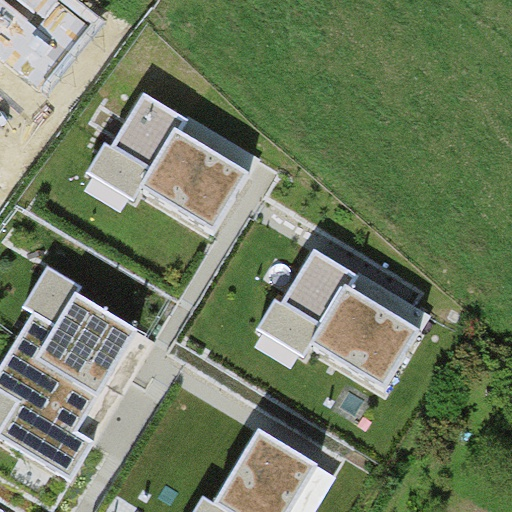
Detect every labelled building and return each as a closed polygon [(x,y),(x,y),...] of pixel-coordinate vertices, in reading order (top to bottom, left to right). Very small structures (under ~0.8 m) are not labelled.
[(43,0),(3,0),(0,4),(0,58),(34,85),(79,29),(43,0)] [(217,249),(253,189),(181,145),(190,130),(145,104),(111,161),(152,186),(141,204),(217,249)] [(384,409),(420,349),(347,306),(356,290),(312,264),(278,321),(319,346),(308,364),(384,409)] [(61,338),(34,322),(0,379),(0,401),(19,413),(0,445),(0,449),(72,492),(95,452),(80,443),(139,344),(78,308),(61,338)] [(298,511),(319,476),(257,442),(217,511),(298,511)] [(463,511),(445,502),(439,511),(463,511)]
